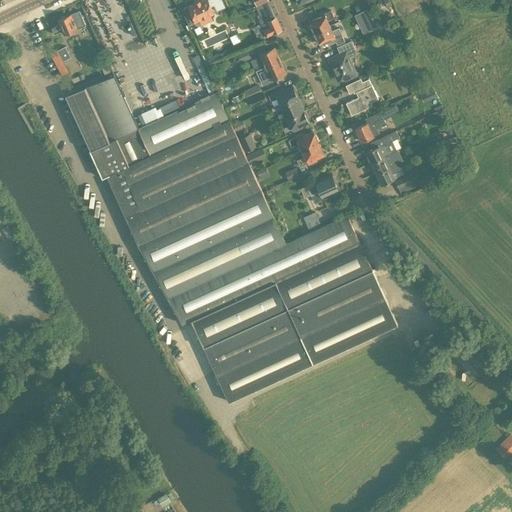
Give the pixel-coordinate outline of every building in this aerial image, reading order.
[(104,51),(133,40),(117,0),(96,0),(85,4),(104,51)] [(188,6),(184,8),(191,24),(195,22),(202,19),(204,23),(209,21),(207,16),(214,13),(208,0),(200,0),(199,0),(193,0),(195,2),(188,6)] [(268,2),(255,7),(260,17),(258,20),(262,28),(262,30),(266,37),(272,34),(273,34),(282,30),(276,17),(275,17),(268,2)] [(358,12),(367,7),(364,2),(355,6),(358,12)] [(368,8),(359,13),(367,31),(377,27),(368,8)] [(331,10),(324,13),(316,16),(316,17),(309,20),(312,27),(311,27),(313,33),(329,26),(327,20),(334,17),(331,10)] [(70,15),(76,29),(85,25),(79,11),(70,15)] [(58,20),(60,24),(51,28),(54,34),(63,30),(64,35),(77,29),(76,29),(70,15),(70,14),(64,17),(63,16),(60,17),(59,19),(58,20)] [(392,31),(399,34),(401,27),(395,25),(392,31)] [(332,30),(329,26),(313,33),(316,38),(317,38),(320,44),(327,41),(328,44),(336,41),(337,45),(345,41),(339,27),(332,30)] [(337,47),(340,54),(328,59),(337,80),(344,77),(345,80),(357,75),(349,57),(357,53),(351,40),(337,47)] [(71,57),(65,46),(57,50),(63,61),(71,57)] [(259,54),(260,56),(251,60),(254,68),(263,63),(265,67),(280,60),(278,54),(279,52),(278,49),(275,49),(275,47),(259,54)] [(247,49),(237,54),(241,62),(250,57),(247,49)] [(265,67),(266,70),(257,74),(261,81),(270,77),(271,80),(286,73),(286,72),(287,69),(285,66),(283,66),(280,60),(265,67)] [(104,74),(111,71),(106,61),(100,64),(104,74)] [(234,131),(231,125),(216,92),(194,101),(195,103),(179,111),(178,110),(138,127),(114,75),(67,97),(91,149),(90,150),(102,177),(107,175),(126,217),(182,323),(190,320),(230,400),(397,324),(385,297),(347,214),(285,242),(250,164),(246,156),(234,131)] [(354,93),(356,92),(358,97),(346,103),(351,115),(372,106),(370,103),(378,99),(371,85),(369,79),(362,82),(360,78),(349,84),(354,93)] [(253,96),(262,91),(259,84),(249,89),(253,96)] [(276,91),(268,94),(271,101),(277,98),(280,103),(281,105),(297,97),(299,96),(294,86),(293,86),(292,86),(284,89),(283,88),(276,91)] [(263,91),(250,98),(254,107),(263,103),(263,102),(267,100),(263,91)] [(437,93),(422,96),(423,101),(432,98),(434,105),(440,103),(437,93)] [(281,105),(280,103),(271,107),(274,112),(282,109),(286,118),(303,110),(303,109),(304,109),(299,98),(298,98),(297,97),(281,105)] [(396,104),(386,109),(388,113),(390,116),(399,112),(396,104)] [(155,107),(141,113),(146,123),(149,122),(160,117),(157,109),(155,107)] [(286,118),(289,124),(282,127),(285,133),(293,130),(301,127),(301,125),(308,122),(308,121),(310,120),(305,110),(304,111),(303,110),(286,118)] [(386,124),(381,111),(365,118),(367,122),(355,127),(361,141),(379,134),(377,128),(386,124)] [(239,121),(231,125),(234,131),(242,128),(239,121)] [(447,135),(453,132),(450,126),(444,128),(447,135)] [(296,136),(297,137),(289,140),(291,146),(299,143),(302,150),(318,143),(317,141),(318,140),(317,137),(315,137),(313,131),(305,135),(304,133),(296,136)] [(240,138),(246,151),(256,147),(250,133),(240,138)] [(370,142),(373,148),(365,151),(371,162),(384,156),(396,150),(397,150),(392,140),(391,141),(387,134),(370,142)] [(454,137),(445,141),(447,147),(457,142),(454,137)] [(302,150),(305,157),(297,160),(300,167),(309,163),(316,160),(315,158),(323,154),(320,148),(321,147),(320,145),(319,144),(318,143),(302,150)] [(263,147),(246,156),(250,164),(267,156),(263,147)] [(399,155),(396,150),(384,156),(371,162),(376,173),(389,167),(387,161),(399,155)] [(389,167),(376,173),(381,185),(395,178),(392,173),(405,167),(402,161),(389,167)] [(288,179),(299,174),(296,167),(285,172),(288,179)] [(258,171),(261,179),(268,175),(265,168),(258,171)] [(332,174),(315,182),(301,188),(305,197),(319,191),(322,196),(338,189),(332,174)] [(409,174),(395,180),(399,188),(413,182),(409,174)] [(311,214),(299,219),(305,231),(316,226),(311,214)] [(7,225),(2,229),(7,237),(13,234),(7,225)] [(511,434),(511,433),(495,448),(507,460),(511,454),(511,434)] [(156,510),(171,501),(170,500),(173,499),(170,492),(166,494),(166,493),(151,502),(156,510)]
